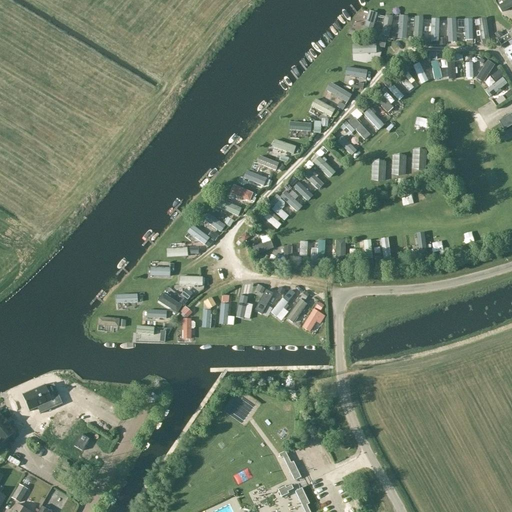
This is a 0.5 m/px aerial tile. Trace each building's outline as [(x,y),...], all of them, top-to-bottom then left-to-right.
[(502,0),(498,2),(504,12),(511,6),(511,2),(510,0),(502,0)] [(361,27),(370,30),(377,11),(368,9),(361,27)] [(405,36),(405,14),(398,14),(397,36),(405,36)] [(507,31),(511,24),(511,23),(500,14),(494,21),(507,31)] [(437,40),(438,17),(429,17),(428,40),(437,40)] [(469,17),(461,18),(462,38),(470,38),(469,17)] [(511,30),(508,33),(508,34),(498,40),(501,46),(511,39),(511,40),(511,39),(511,30)] [(366,46),(352,46),(351,60),(365,60),(366,46)] [(454,76),(461,75),(460,54),(453,54),(454,76)] [(431,60),(432,80),(439,79),(438,60),(431,60)] [(417,61),(410,64),(420,84),(427,81),(417,61)] [(344,65),(342,75),(358,78),(360,68),(344,65)] [(365,79),(368,71),(361,69),(359,77),(365,79)] [(401,72),(395,76),(406,93),(412,88),(401,72)] [(501,77),(484,89),(494,103),(505,95),(500,89),(507,85),(501,77)] [(351,93),(328,80),(323,89),(347,102),(351,93)] [(375,99),(391,114),(395,109),(388,102),(392,98),(383,90),(375,99)] [(312,97),(308,106),(330,116),(334,107),(312,97)] [(370,110),(363,115),(378,133),(384,127),(370,110)] [(498,121),(500,124),(503,130),(511,124),(511,117),(510,114),(498,121)] [(356,131),(362,140),(369,136),(354,115),(339,125),(347,137),(356,131)] [(288,120),(288,130),(308,131),(308,121),(288,120)] [(333,137),(350,155),(356,148),(339,130),(333,137)] [(295,144),(272,137),(269,146),(267,146),(265,151),(271,153),(273,147),(292,153),(295,144)] [(317,146),(313,151),(315,153),(309,159),(328,177),(334,170),(318,155),(322,151),(317,146)] [(275,168),(277,157),(256,155),(255,166),(275,168)] [(306,158),(302,163),(308,167),(312,162),(306,158)] [(456,171),(463,167),(458,159),(451,162),(456,171)] [(303,197),(309,191),(293,176),(287,182),(303,197)] [(227,191),(247,199),(251,189),(231,182),(227,191)] [(292,209),(296,205),(282,190),(278,195),(292,209)] [(274,194),(270,199),(278,205),(282,199),(274,194)] [(219,197),(214,206),(233,214),(236,208),(227,204),(229,201),(219,197)] [(268,208),(281,221),(287,214),(273,202),(268,208)] [(199,218),(219,231),(225,222),(205,210),(199,218)] [(275,228),(280,223),(265,210),(261,215),(275,228)] [(191,222),(185,229),(208,247),(218,235),(214,232),(209,237),(191,222)] [(455,231),(447,231),(447,241),(455,240),(455,231)] [(168,242),(169,245),(165,245),(165,256),(185,255),(185,241),(168,242)] [(238,255),(244,251),(239,243),(233,247),(238,255)] [(168,263),(147,264),(148,275),(169,274),(168,263)] [(177,285),(202,284),(202,273),(177,273),(177,285)] [(275,292),(261,287),(254,309),(259,310),(263,298),(272,301),(275,292)] [(243,298),(245,289),(240,288),(237,297),(243,298)] [(284,317),(293,322),(309,294),(299,289),(284,317)] [(113,292),(113,303),(136,302),(135,291),(113,292)] [(177,309),(181,301),(160,291),(156,298),(177,309)] [(201,298),(206,306),(213,302),(208,294),(201,298)] [(279,294),(268,310),(276,315),(287,300),(279,294)] [(313,298),(301,326),(309,329),(313,320),(318,322),(323,312),(318,310),(322,302),(313,298)] [(237,299),(233,311),(240,314),(244,302),(237,299)] [(179,306),(182,314),(189,312),(187,304),(179,306)] [(144,307),(144,316),(162,317),(162,307),(144,307)] [(96,326),(116,325),(116,315),(96,316),(96,326)] [(192,327),(193,316),(180,316),(179,337),(188,338),(189,327),(192,327)] [(28,389),(16,394),(21,406),(28,404),(30,409),(43,403),(38,391),(30,394),(28,389)] [(5,419),(4,420),(0,415),(0,443),(0,444),(14,434),(8,426),(10,426),(5,419)] [(74,446),(82,451),(89,439),(81,434),(74,446)] [(294,481),(301,477),(293,462),(290,463),(285,452),(279,455),(281,458),(283,457),(294,481)] [(20,503),(27,490),(19,485),(11,498),(20,503)] [(291,486),(286,488),(285,487),(278,490),(281,497),(288,494),(287,492),(293,489),(291,486)] [(309,511),(307,505),(309,504),(301,489),(296,492),(305,511),(309,511)]
